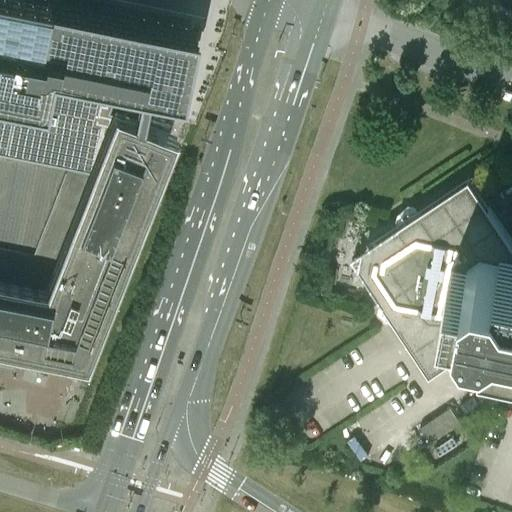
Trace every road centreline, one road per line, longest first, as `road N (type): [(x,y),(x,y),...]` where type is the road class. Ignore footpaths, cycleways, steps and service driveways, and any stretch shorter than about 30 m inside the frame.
road 1 (secondary): [(269,0),(104,511)]
road 2 (secondary): [(169,430),(326,9)]
road 3 (unclassified): [(363,23),(511,81)]
road 4 (primary): [(262,511),(187,461),(169,430)]
